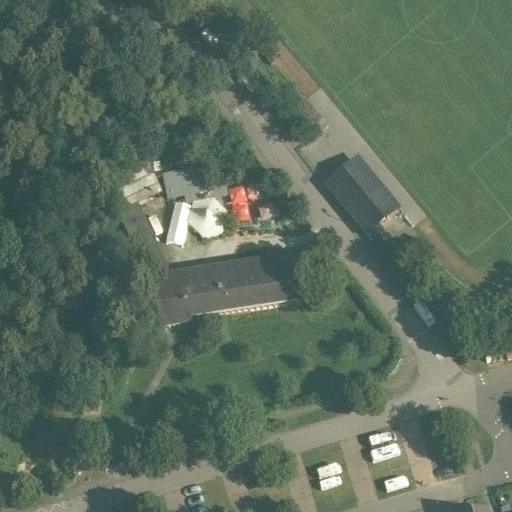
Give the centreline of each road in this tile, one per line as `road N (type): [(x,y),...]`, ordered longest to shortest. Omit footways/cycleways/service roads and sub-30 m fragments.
road 1 (residential): [(461,390),(206,63),(172,37),(71,0)]
road 2 (residential): [(76,511),(461,390)]
road 3 (residential): [(389,511),(511,470)]
